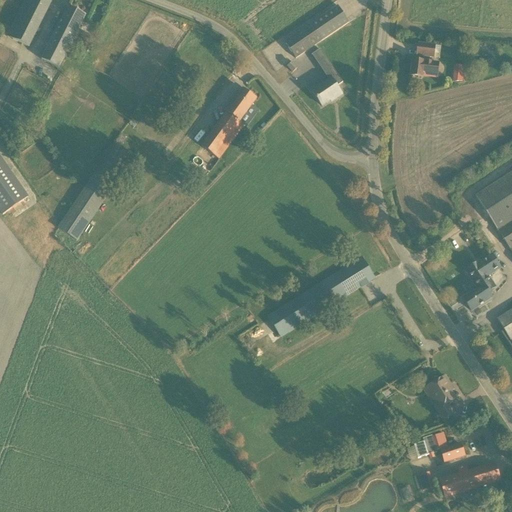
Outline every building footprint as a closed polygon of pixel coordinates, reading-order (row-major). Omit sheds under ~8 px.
[(52,2),(47,0),(25,0),(7,37),(28,48),(52,2)] [(349,23),(337,6),(284,43),(295,59),(349,23)] [(68,7),(56,32),(41,60),(59,69),(86,16),(68,7)] [(416,56),(434,57),(435,46),(417,44),(416,56)] [(437,77),(438,64),(413,61),(411,77),(422,78),(423,75),(437,77)] [(287,67),(292,73),(297,69),(292,64),(287,67)] [(465,83),(467,66),(455,64),(452,81),(465,83)] [(342,95),(331,79),(312,92),(311,90),(310,90),(321,107),(333,99),(334,101),(342,95)] [(243,91),(201,147),(219,160),(244,125),(239,122),(256,100),(249,95),(250,94),(246,90),(244,92),(243,91)] [(76,241),(132,158),(114,146),(58,229),(76,241)] [(0,212),(2,215),(28,197),(0,155),(0,212)] [(511,253),(511,172),(475,197),(511,253)] [(501,269),(492,254),(465,272),(474,285),(475,284),(479,289),(463,299),(471,312),(492,298),(489,293),(496,288),(489,277),(501,269)] [(268,317),(281,338),(374,279),(362,258),(268,317)] [(511,311),(497,321),(511,343),(511,311)] [(424,391),(443,421),(454,414),(448,404),(455,399),(448,387),(450,386),(445,377),(424,391)] [(440,451),(441,456),(443,463),(454,459),(464,456),(460,445),(451,448),(448,448),(443,433),(437,435),(432,436),(431,435),(422,438),(423,442),(414,445),(418,458),(420,458),(429,455),(430,459),(435,458),(434,453),(440,451)] [(393,463),(370,477),(378,490),(401,477),(393,463)] [(499,481),(494,465),(468,473),(466,466),(457,469),(459,476),(440,482),(445,498),(499,481)] [(430,473),(418,476),(422,491),(434,488),(430,473)]
